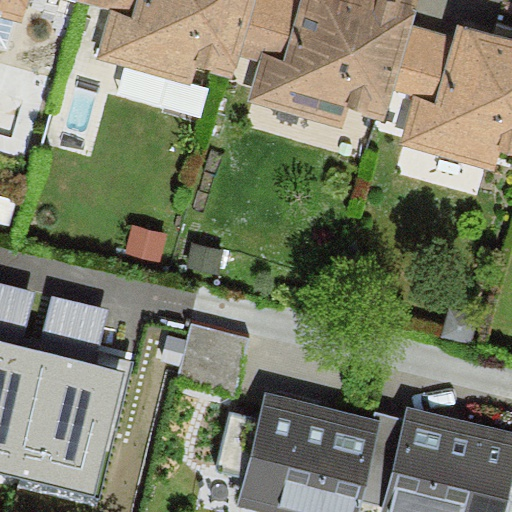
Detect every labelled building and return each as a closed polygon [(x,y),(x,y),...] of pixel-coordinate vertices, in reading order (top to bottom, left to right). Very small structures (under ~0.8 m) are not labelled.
[(121,0),(123,0),(110,51),(193,74),(201,44),(241,56),(243,46),(256,0),(121,0)] [(256,0),(243,46),(270,53),(259,94),(346,118),(353,94),(388,104),(395,80),(414,21),(419,1),(413,0),(256,0)] [(414,21),(395,80),(424,87),(410,137),(496,160),(502,137),(511,139),(511,25),(467,14),(462,34),(414,21)] [(64,285),(54,328),(106,339),(116,296),(64,285)] [(179,377),(235,388),(248,334),(193,322),(179,377)] [(124,373),(0,342),(0,471),(94,494),(124,373)] [(379,414),(270,387),(263,416),(232,407),(218,463),(249,470),(241,501),(298,511),(355,511),(359,493),(379,414)] [(511,511),(511,428),(412,403),(409,415),(380,408),(379,414),(359,493),(388,500),(386,511),(390,511),(499,511),(500,511),(511,511)]
